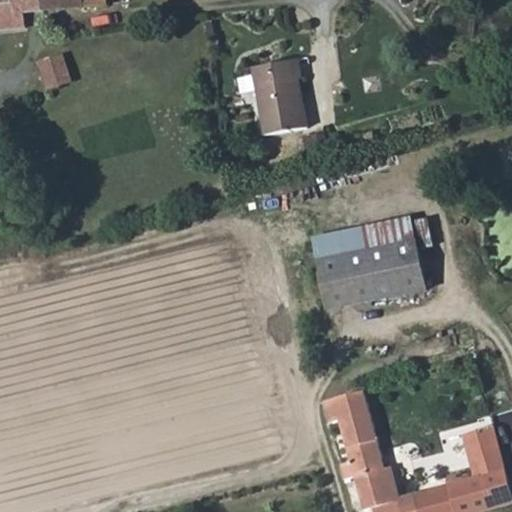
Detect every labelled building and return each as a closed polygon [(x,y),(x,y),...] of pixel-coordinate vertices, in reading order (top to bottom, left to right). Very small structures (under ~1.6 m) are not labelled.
[(0,0),(0,31),(24,31),(22,12),(20,0),(0,0)] [(110,4),(109,0),(20,0),(22,12),(110,4)] [(77,81),(68,51),(54,56),(64,85),(77,81)] [(49,90),(64,85),(54,56),(40,60),(49,90)] [(296,68),(252,75),(262,142),(300,136),(293,88),(299,87),(296,68)] [(5,221),(0,222),(0,234),(10,232),(5,221)] [(312,224),(288,227),(299,313),(323,310),(312,224)] [(333,306),(427,286),(417,239),(323,258),(333,306)] [(356,393),(326,403),(331,424),(341,422),(352,465),(343,467),(347,480),(356,478),(364,509),(377,505),(378,511),(477,511),(511,499),(511,488),(495,423),(449,436),(456,459),(469,455),(475,476),(392,502),(363,382),(355,384),(356,393)]
